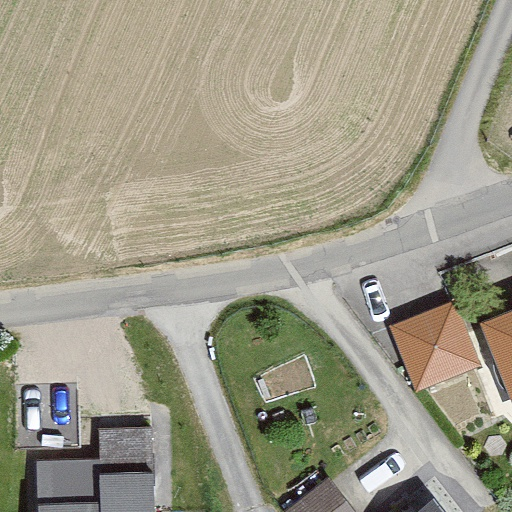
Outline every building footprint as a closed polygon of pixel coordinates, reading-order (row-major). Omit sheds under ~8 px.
[(456,300),(390,325),(416,392),(482,366),(456,300)] [(511,310),(480,323),(511,403),(511,310)] [(171,424),(99,425),(99,460),(38,461),(39,511),(156,511),(156,469),(172,469),(171,424)] [(359,511),(330,474),(286,508),(288,511),(359,511)] [(449,511),(435,493),(410,511),(449,511)]
